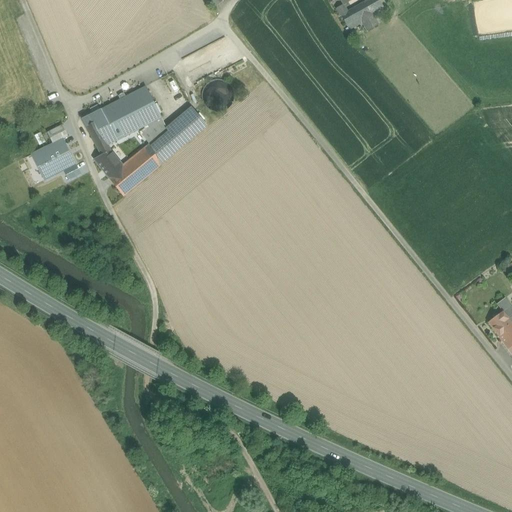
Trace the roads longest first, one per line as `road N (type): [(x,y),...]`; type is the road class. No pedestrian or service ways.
road 1 (primary): [(0,272),(303,438),(476,511)]
road 2 (unclassified): [(67,107),(156,294),(151,391),(237,434),(277,511)]
road 3 (unclassified): [(226,18),(511,378)]
road 4 (unclassified): [(67,107),(226,18)]
road 5 (track): [(174,511),(128,427),(119,376)]
